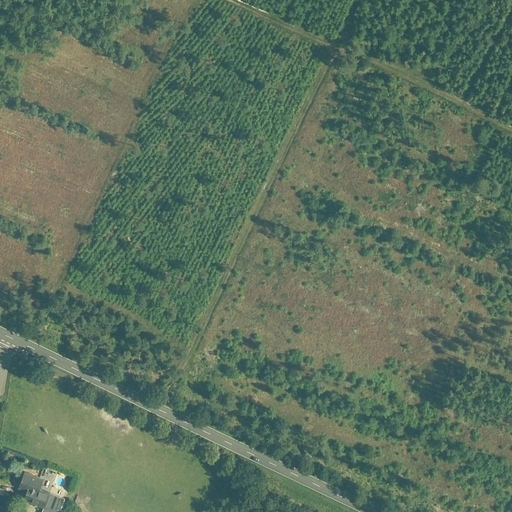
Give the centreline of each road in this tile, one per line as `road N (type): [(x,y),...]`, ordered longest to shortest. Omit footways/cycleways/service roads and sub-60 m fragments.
road 1 (track): [(357,0),(161,412)]
road 2 (secondary): [(369,511),(10,339)]
road 3 (track): [(236,0),(511,131)]
